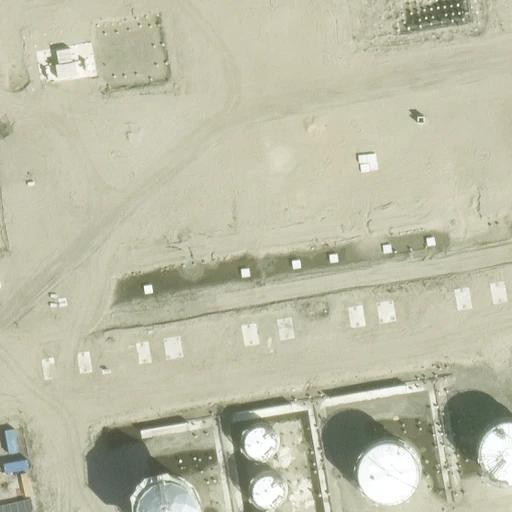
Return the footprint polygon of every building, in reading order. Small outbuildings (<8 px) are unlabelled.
[(485,471),(493,478),(503,483),(511,482),(511,420),(505,420),(494,424),(486,431),(480,440),(478,451),(479,462),(485,471)] [(243,445),(246,452),(252,457),(260,459),(267,457),(273,453),(277,446),(277,438),(273,431),(267,426),(260,425),(253,426),(247,431),(243,438),(243,445)] [(364,489),(372,496),(382,500),(393,501),(404,497),(413,490),(418,481),(420,470),(419,459),(414,450),(405,442),(395,438),(384,438),(374,442),(365,448),(359,458),(357,468),(359,479),(364,489)] [(195,511),(196,510),(196,499),(193,488),(186,480),(176,474),(165,471),(154,473),(144,479),(137,487),(133,497),(132,509),(133,511),(195,511)] [(252,487),(253,496),(258,502),(266,505),(274,504),(281,498),(284,491),(282,482),(277,476),(269,473),(261,475),(255,480),(252,487)]
